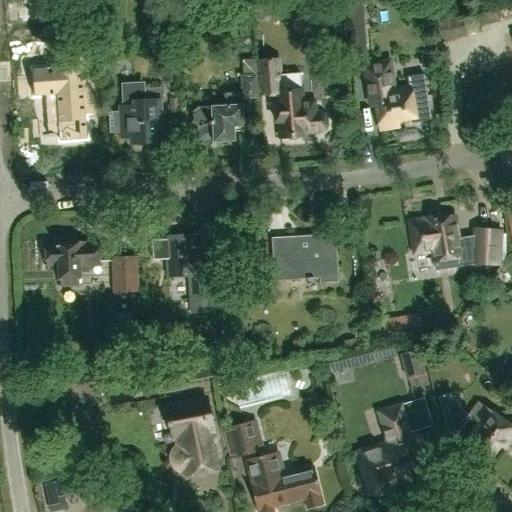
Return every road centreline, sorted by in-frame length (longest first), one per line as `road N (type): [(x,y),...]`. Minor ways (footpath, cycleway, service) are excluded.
road 1 (residential): [(0,198),(339,180),(511,146)]
road 2 (residential): [(20,511),(0,312)]
